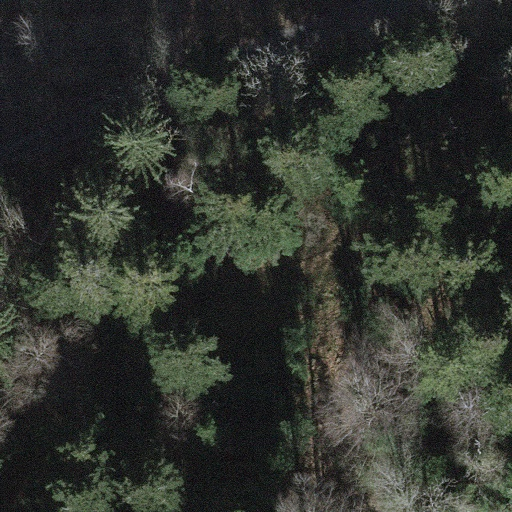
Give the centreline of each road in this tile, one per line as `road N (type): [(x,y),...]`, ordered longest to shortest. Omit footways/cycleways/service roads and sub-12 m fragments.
road 1 (unclassified): [(390,0),(0,156)]
road 2 (track): [(0,77),(154,0)]
